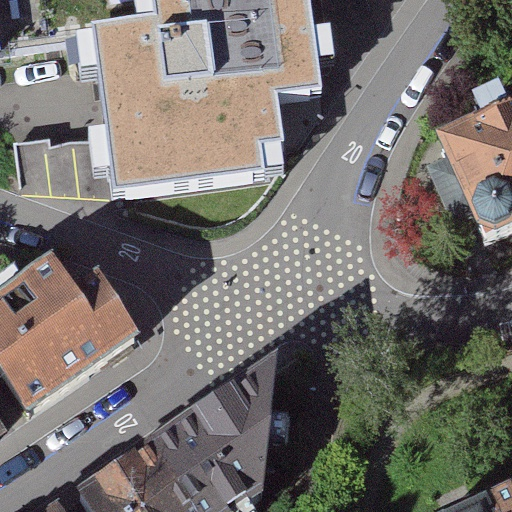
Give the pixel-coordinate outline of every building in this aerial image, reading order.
[(0,0),(0,69),(84,57),(107,205),(278,179),(268,109),(311,103),(305,62),(295,0),(0,0)] [(511,119),(425,159),(469,254),(511,234),(511,119)] [(0,442),(94,377),(129,353),(94,303),(64,323),(37,284),(0,309),(0,442)] [(135,462),(57,511),(256,511),(268,375),(174,436),(135,462)] [(511,511),(511,495),(475,511),(511,511)]
